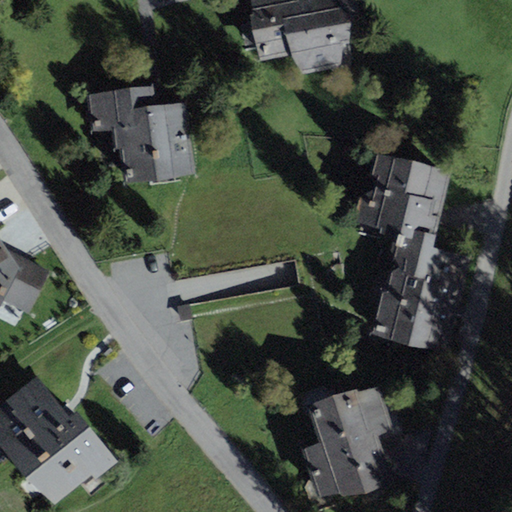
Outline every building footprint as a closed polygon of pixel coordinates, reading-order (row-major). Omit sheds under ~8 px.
[(250,0),(254,15),(250,16),(260,61),(292,54),(303,74),(342,66),(343,43),(349,42),(353,22),(348,0),(250,0)] [(155,86),(87,95),(92,133),(112,130),(114,149),(119,149),(124,184),(196,175),(186,103),(158,106),(155,86)] [(452,172),(374,153),(364,195),(357,199),(352,220),(383,228),(382,235),(394,237),(434,247),(452,172)] [(434,247),(394,237),(371,333),(450,352),(473,257),(434,247)] [(10,252),(6,245),(0,249),(0,306),(0,307),(3,302),(28,314),(49,271),(10,252)] [(70,416),(37,376),(0,406),(0,442),(54,507),(92,475),(96,480),(119,460),(77,410),(70,416)] [(379,386),(308,406),(319,443),(301,449),(318,505),(393,483),(379,435),(392,431),(379,386)]
